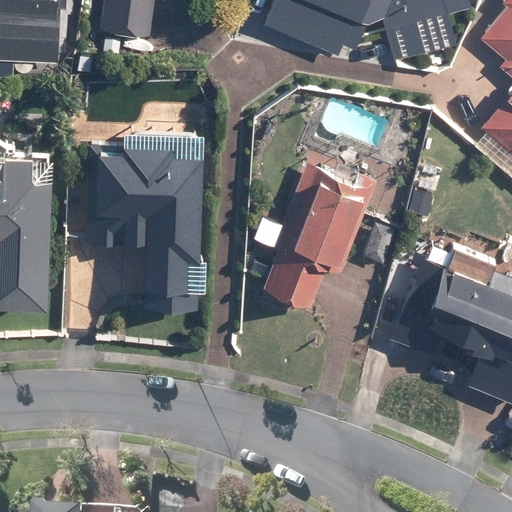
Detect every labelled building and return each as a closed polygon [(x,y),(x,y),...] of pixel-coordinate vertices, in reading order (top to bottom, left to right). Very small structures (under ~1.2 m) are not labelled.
[(0,0),(0,55),(47,58),(50,1),(59,1),(59,0),(0,0)] [(96,0),(94,25),(145,31),(149,0),(96,0)] [(269,0),(261,21),(333,49),(337,40),(350,45),(359,22),(381,16),(393,58),(453,42),(444,11),(464,6),(462,0),(269,0)] [(511,0),(500,0),(503,3),(476,35),(500,55),(495,61),(511,75),(511,85),(479,124),(511,152),(511,0)] [(193,144),(83,139),(79,237),(136,239),(134,300),(192,303),(193,279),(175,278),(176,253),(189,254),(193,144)] [(25,154),(0,152),(0,295),(38,297),(42,177),(24,176),(25,154)] [(371,183),(303,157),(270,242),(276,244),(260,284),(306,302),(322,262),(337,268),(371,183)] [(483,281),(437,262),(429,281),(409,273),(385,332),(429,350),(436,334),(476,351),(464,380),(511,400),(511,274),(489,265),(483,281)]
